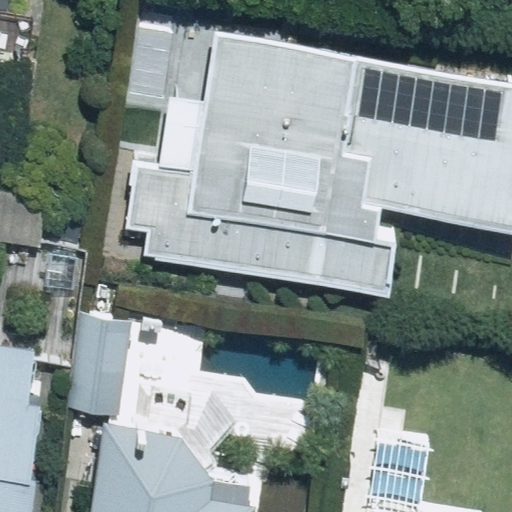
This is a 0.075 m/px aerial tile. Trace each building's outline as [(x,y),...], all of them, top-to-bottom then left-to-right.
[(141,132),(135,207),(159,209),(156,242),(406,265),(412,210),(395,209),(397,185),(511,195),(511,41),(380,30),(382,15),(222,0),(216,64),(184,61),(177,136),(141,132)] [(0,8),(0,134),(17,11),(0,8)] [(0,264),(13,265),(17,222),(56,225),(61,173),(0,167),(0,264)] [(87,299),(83,392),(134,395),(138,302),(87,299)] [(0,511),(37,511),(51,327),(0,323),(0,511)] [(270,511),(275,451),(228,447),(232,406),(114,396),(104,511),(270,511)]
